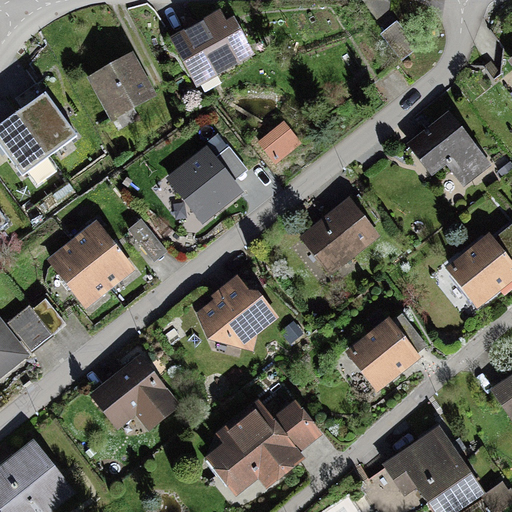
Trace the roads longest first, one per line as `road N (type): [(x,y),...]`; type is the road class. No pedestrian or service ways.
road 1 (residential): [(468,0),(458,59),(439,84),(0,428)]
road 2 (residential): [(511,324),(294,511)]
